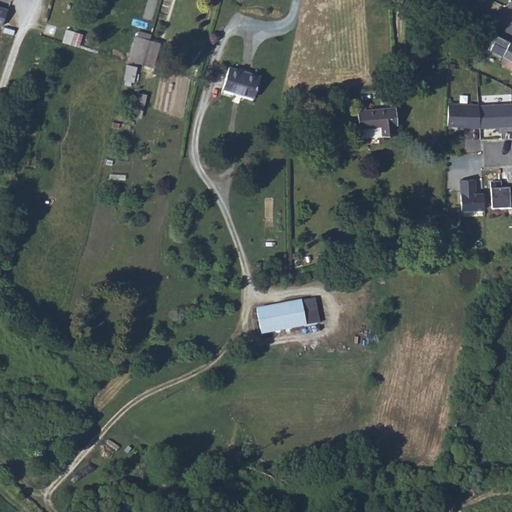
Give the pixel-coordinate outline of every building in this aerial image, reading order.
[(0,5),(0,23),(4,25),(9,9),(0,5)] [(500,35),(479,25),(476,30),(498,41),(500,35)] [(72,45),(76,32),(67,29),(63,42),(68,44),(70,44),(72,45)] [(511,42),(511,40),(500,35),(498,41),(494,49),(506,55),(511,42)] [(142,64),(148,40),(135,36),(128,61),(142,64)] [(142,64),(151,67),(158,43),(148,40),(142,64)] [(133,82),(138,66),(128,63),(123,79),(133,82)] [(232,69),(225,96),(256,105),(264,78),(232,69)] [(511,125),(511,101),(479,103),(478,126),(511,125)] [(478,126),(479,103),(445,102),(445,125),(478,126)] [(401,105),(361,114),(365,132),(391,126),(393,135),(403,133),(401,124),(405,123),(401,105)] [(459,212),(482,210),(481,193),(475,193),(474,178),(457,179),(459,212)] [(500,181),(489,181),(491,209),(510,208),(509,190),(501,190),(500,181)] [(314,298),(256,308),(261,334),(306,326),(319,323),(314,298)]
